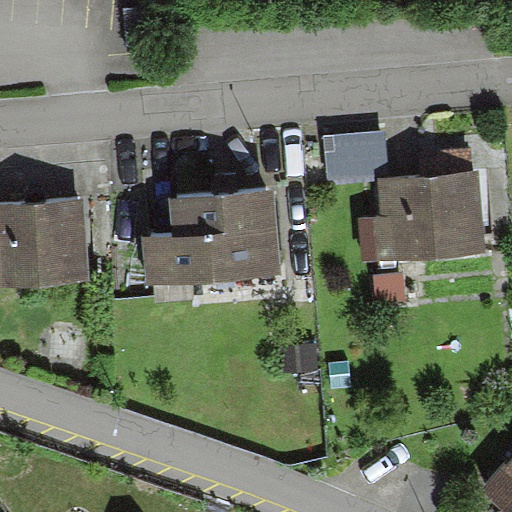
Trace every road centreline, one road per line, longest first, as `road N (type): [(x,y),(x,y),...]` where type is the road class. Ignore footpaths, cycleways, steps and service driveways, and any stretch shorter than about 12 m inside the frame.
road 1 (residential): [(0,122),(511,78)]
road 2 (residential): [(0,391),(197,455),(317,511)]
